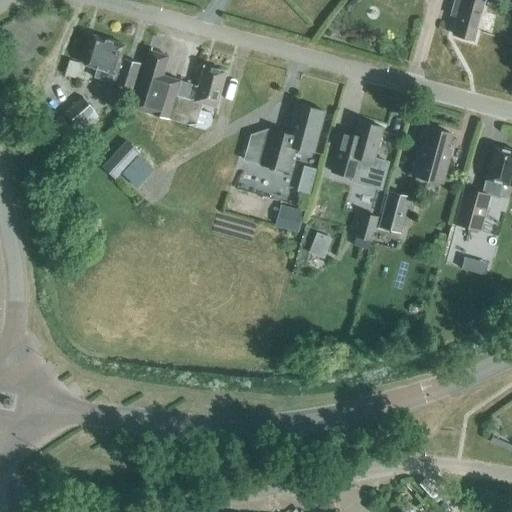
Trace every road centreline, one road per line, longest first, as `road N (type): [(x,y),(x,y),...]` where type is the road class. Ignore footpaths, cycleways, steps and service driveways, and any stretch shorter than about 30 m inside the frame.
road 1 (secondary): [(79,414),(194,426),(332,420),(400,404),(511,357)]
road 2 (unclassified): [(511,113),(98,0)]
road 3 (unclassified): [(511,478),(408,463),(151,511)]
road 4 (unclassified): [(12,355),(14,265),(0,192)]
